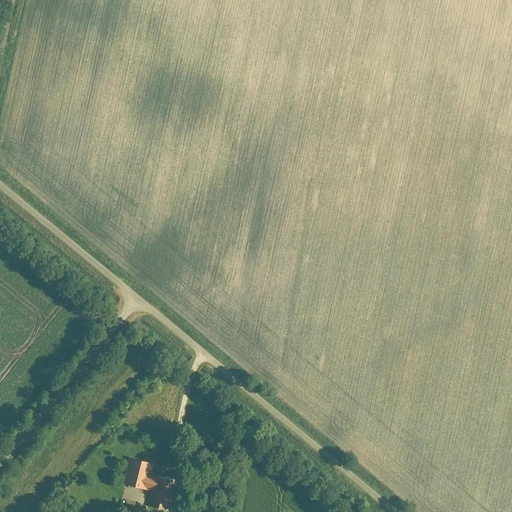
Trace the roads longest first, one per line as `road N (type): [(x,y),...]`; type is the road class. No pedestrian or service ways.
road 1 (unclassified): [(396,511),(139,295)]
road 2 (residential): [(139,295),(0,463)]
road 3 (unclassified): [(139,295),(0,177)]
